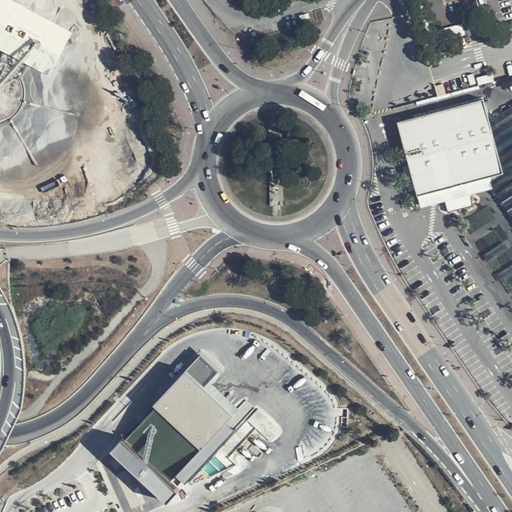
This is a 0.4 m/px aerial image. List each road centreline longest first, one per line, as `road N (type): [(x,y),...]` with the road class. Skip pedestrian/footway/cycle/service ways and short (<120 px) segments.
road 1 (unclassified): [(164,511),(274,462),(295,444),(300,421),(286,400),(220,343),(202,341),(180,347),(65,473),(10,511)]
road 2 (trunk): [(129,345),(197,304),(262,306),(372,390),(490,511)]
road 3 (primary): [(295,240),(335,271),(499,511)]
road 4 (primary): [(511,484),(366,261),(341,201)]
road 5 (unknown): [(0,179),(45,169),(89,117),(97,52),(80,0)]
road 6 (trunk): [(200,169),(136,214),(54,236),(0,237)]
road 7 (trunk): [(0,436),(33,430),(76,404),(129,345)]
road 8 (trunk): [(129,345),(205,253),(236,233)]
road 9 (primary): [(142,0),(193,85),(208,134)]
road 10 (unclassified): [(343,0),(260,24),(236,19),(211,0)]
road 11 (primary): [(259,96),(221,63),(179,0)]
road 12 (unclassified): [(330,120),(357,0)]
